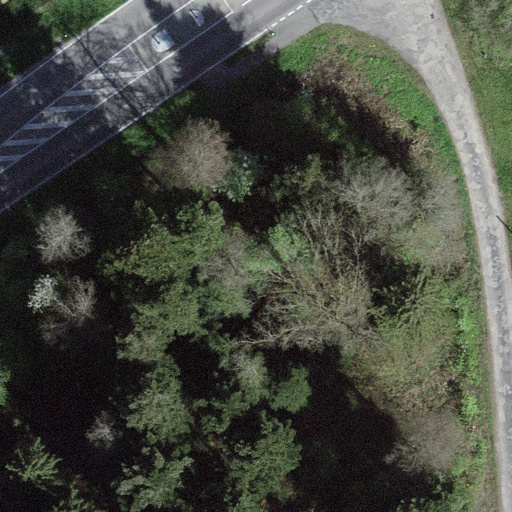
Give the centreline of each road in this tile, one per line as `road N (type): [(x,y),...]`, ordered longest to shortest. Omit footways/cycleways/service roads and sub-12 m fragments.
road 1 (track): [(511,443),(499,302),(448,83),(397,0)]
road 2 (secondary): [(0,165),(242,0)]
